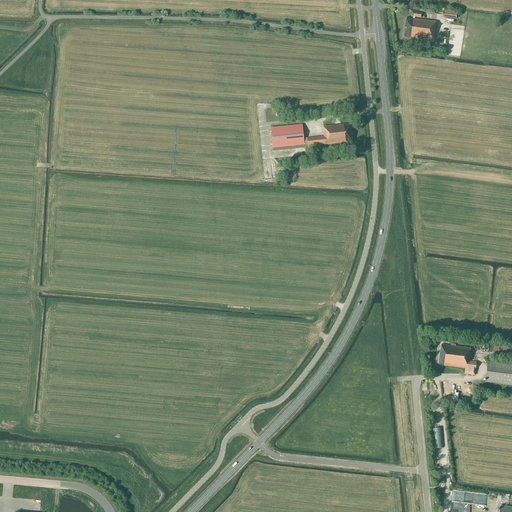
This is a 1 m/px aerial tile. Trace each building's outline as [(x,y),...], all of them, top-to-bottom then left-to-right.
[(455,19),(456,12),(444,10),(443,17),(455,19)] [(410,39),(434,42),(436,26),(435,26),(436,21),(406,18),(404,37),(410,38),(410,39)] [(351,142),(351,141),(352,141),(350,125),(346,125),(346,124),(324,126),(324,131),(323,131),(324,136),(303,139),(302,124),(271,128),(273,148),(304,145),(307,144),(308,146),(351,142)] [(500,351),(508,351),(508,343),(500,342),(500,351)] [(471,353),(470,353),(470,348),(455,346),(455,344),(451,344),(451,346),(441,345),(438,365),(465,368),(464,374),(474,375),(475,370),(476,362),(470,361),(471,353)] [(511,385),(511,364),(488,361),(485,382),(511,385)]
